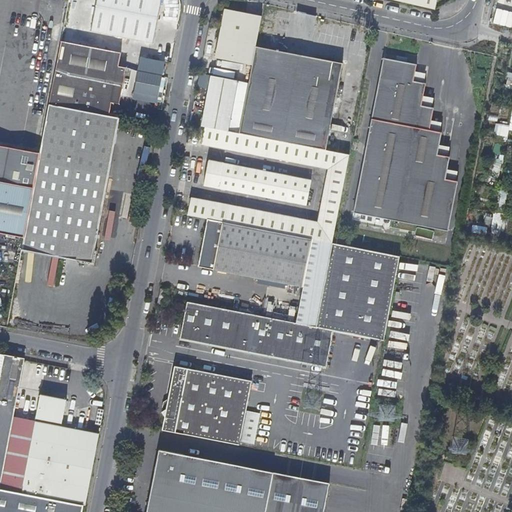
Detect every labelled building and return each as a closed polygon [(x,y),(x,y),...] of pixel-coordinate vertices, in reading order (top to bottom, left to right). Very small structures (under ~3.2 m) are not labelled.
[(96,0),(90,26),(94,27),(99,0),(96,0)] [(99,0),(94,27),(112,31),(118,0),(99,0)] [(118,0),(112,31),(140,37),(147,2),(147,0),(118,0)] [(147,0),(147,2),(140,37),(152,40),(160,0),(147,0)] [(436,0),(395,0),(435,9),(436,0)] [(253,65),(263,16),(227,9),(217,58),(253,65)] [(511,11),(494,9),(492,24),(511,27),(511,11)] [(123,52),(61,40),(50,103),(78,109),(97,112),(110,115),(113,102),(120,103),(127,67),(120,65),(123,52)] [(241,133),(327,150),(343,63),(257,47),(252,74),(241,133)] [(431,130),(435,108),(424,106),(429,83),(416,81),(419,64),(384,57),(355,212),(450,229),(459,183),(446,181),(451,157),(439,155),(444,132),(431,130)] [(130,99),(156,102),(159,74),(133,71),(130,99)] [(212,75),(203,126),(206,127),(230,131),(239,80),(212,75)] [(41,151),(39,158),(25,235),(23,248),(93,260),(110,171),(121,117),(110,115),(97,112),(78,109),(50,103),(41,151)] [(495,123),(493,135),(507,137),(508,125),(495,123)] [(313,239),(333,243),(350,154),(327,150),(241,133),(230,131),(206,127),(203,144),(331,168),(321,222),(193,197),(189,215),(209,219),(313,239)] [(41,151),(0,143),(0,230),(25,235),(39,158),(41,151)] [(309,204),(314,180),(209,160),(205,184),(309,204)] [(491,213),(491,227),(499,227),(500,213),(491,213)] [(309,255),(313,239),(209,219),(200,266),(303,286),(308,255),(309,255)] [(385,339),(401,256),(333,243),(317,327),(189,302),(182,338),(326,366),(333,329),(385,339)] [(165,306),(168,291),(162,290),(159,305),(165,306)] [(26,361),(26,358),(7,354),(0,387),(0,488),(15,417),(26,361)] [(162,431),(236,445),(249,381),(174,366),(167,403),(162,406),(160,412),(165,416),(162,431)] [(97,453),(100,434),(64,427),(69,399),(42,394),(37,421),(33,443),(31,442),(30,445),(32,445),(24,489),(20,489),(20,492),(85,505),(87,505),(97,453)] [(321,511),(327,483),(156,449),(143,511),(321,511)] [(20,492),(0,488),(0,511),(83,511),(85,505),(20,492)]
